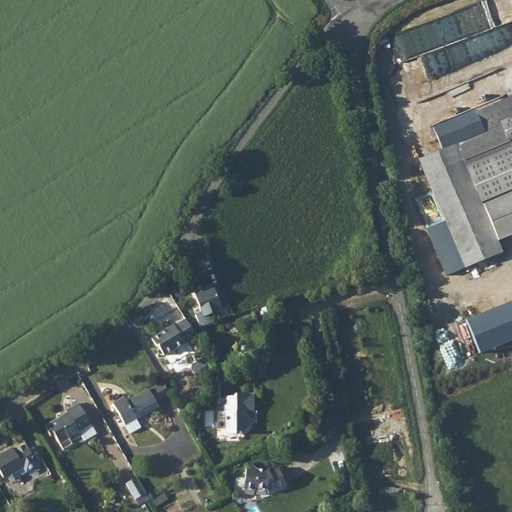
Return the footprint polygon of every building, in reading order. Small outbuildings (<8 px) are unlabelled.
[(434,111),(493,99),(490,81),(430,93),(434,111)] [(511,94),(492,103),(498,119),(511,113),(511,94)] [(498,119),(492,103),(474,110),(472,108),(430,125),(438,147),(453,141),(459,158),(506,139),(498,119)] [(453,141),(438,147),(415,157),(462,267),(500,250),(478,200),(511,185),(511,113),(498,119),(506,139),(459,158),(453,141)] [(511,194),(483,207),(498,242),(511,235),(511,194)] [(212,284),(193,292),(202,313),(209,311),(211,313),(222,309),(212,284)] [(511,346),(511,307),(468,324),(482,358),(511,346)] [(194,337),(184,319),(174,325),(173,324),(165,328),(166,330),(150,339),(155,348),(157,347),(162,356),(194,337)] [(112,404),(124,425),(125,426),(134,420),(159,406),(157,404),(171,397),(162,381),(128,401),(125,397),(112,404)] [(236,396),(220,396),(220,412),(225,412),(226,433),(239,434),(251,423),(251,412),(254,412),(254,394),(235,394),(236,396)] [(66,413),(44,426),(50,437),(54,435),(60,445),(69,440),(70,442),(82,435),(79,432),(91,425),(78,403),(65,411),(66,413)] [(134,420),(125,426),(130,434),(139,429),(134,420)] [(91,425),(79,432),(82,435),(85,442),(97,435),(91,425)] [(70,442),(69,440),(60,445),(63,450),(72,445),(70,442)] [(10,448),(0,453),(0,473),(3,479),(23,468),(26,473),(37,467),(26,447),(14,454),(10,448)] [(283,487),(273,470),(269,472),(268,470),(264,471),(264,474),(259,474),(252,465),(249,468),(246,468),(244,489),(255,491),(256,488),(267,489),(268,493),(283,487)] [(278,468),(273,470),(283,487),(286,486),(278,468)] [(146,495),(136,479),(125,485),(135,501),(146,495)] [(156,507),(169,500),(166,493),(153,500),(156,507)]
